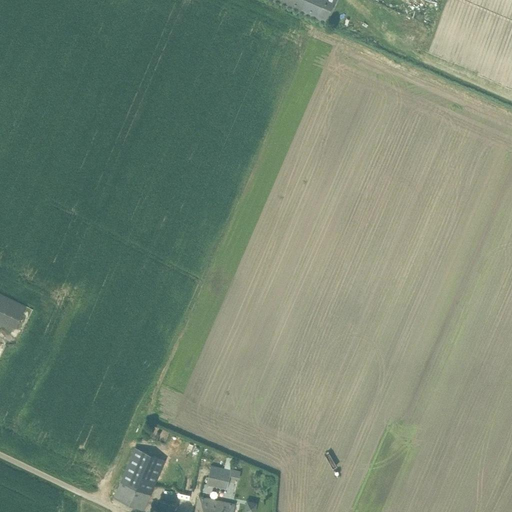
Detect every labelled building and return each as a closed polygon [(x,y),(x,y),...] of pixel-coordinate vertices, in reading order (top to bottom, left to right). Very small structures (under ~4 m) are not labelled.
[(276,0),(325,21),(334,0),(276,0)] [(0,324),(13,331),(26,306),(0,292),(0,324)] [(165,460),(135,448),(114,497),(144,510),(165,460)] [(210,466),(206,484),(226,488),(229,477),(239,479),(240,472),(230,470),(229,470),(223,468),(210,466)] [(232,511),(235,504),(199,496),(195,511),(232,511)] [(157,511),(175,511),(177,506),(160,502),(157,511)]
